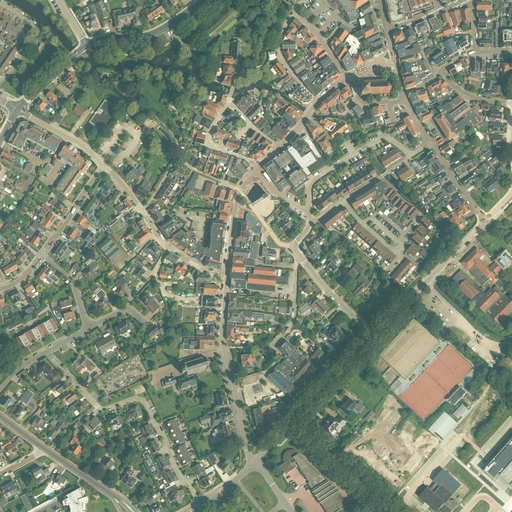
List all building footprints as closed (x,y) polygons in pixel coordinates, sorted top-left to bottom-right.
[(336,0),(335,1),(332,4),(338,9),(339,8),(344,17),(345,16),(345,18),(369,2),(368,0),(336,0)] [(404,15),(398,16),(394,0),(384,0),(388,16),(391,23),(394,26),(406,22),(404,15)] [(409,0),(408,0),(412,12),(410,13),(411,15),(432,8),(429,0),(409,0)] [(100,21),(108,18),(102,2),(94,5),(100,21)] [(352,22),(358,20),(372,13),(369,2),(345,18),(348,24),(352,22)] [(491,11),(492,3),(477,3),(477,11),(491,11)] [(152,10),(157,17),(159,16),(160,14),(163,12),(159,5),(153,9),(152,7),(150,8),(152,10)] [(157,17),(152,10),(150,8),(147,11),(146,11),(146,10),(139,14),(141,18),(145,15),(146,16),(149,22),(153,19),(154,19),(157,17)] [(114,15),(113,15),(116,28),(122,27),(121,22),(125,21),(125,23),(129,22),(128,20),(132,19),(134,27),(140,25),(136,9),(121,13),(120,10),(113,12),(114,15)] [(462,24),(471,23),(469,9),(460,10),(462,24)] [(455,29),(458,28),(461,27),(462,30),(462,29),(459,10),(449,13),(455,29)] [(361,31),(376,24),(373,14),(358,21),(358,20),(352,22),(353,25),(358,23),(361,31)] [(453,26),(452,25),(450,18),(449,18),(448,14),(442,16),(445,24),(447,23),(448,27),(448,28),(443,30),(445,35),(455,31),(453,26)] [(94,19),(92,16),(88,17),(89,20),(85,22),(87,26),(88,25),(88,26),(88,27),(88,29),(89,29),(97,27),(94,19)] [(6,29),(10,23),(12,20),(7,17),(2,26),(6,29)] [(434,32),(441,30),(436,18),(429,21),(434,32)] [(291,27),(296,31),(301,25),(298,22),(295,19),(289,26),(291,27)] [(421,34),(429,31),(427,27),(426,24),(425,22),(415,26),(416,28),(414,29),(417,34),(418,37),(420,36),(422,35),(421,34)] [(10,34),(15,25),(10,23),(6,29),(5,31),(10,34)] [(478,23),(478,29),(478,32),(484,32),(484,29),(486,29),(486,23),(479,23),(478,23)] [(365,41),(378,33),(376,24),(361,31),(356,34),(342,24),(339,28),(341,29),(348,34),(349,35),(355,39),(356,40),(359,43),(360,44),(365,41)] [(15,37),(19,27),(15,25),(10,34),(15,37)] [(19,39),(24,30),(19,27),(15,37),(19,39)] [(289,40),(293,35),(296,31),(291,27),(284,36),(289,40)] [(304,37),(310,32),(305,27),(299,33),(303,38),(304,37)] [(349,35),(348,34),(341,29),(335,39),(342,43),(343,44),(344,43),(345,42),(349,35)] [(411,31),(410,29),(409,29),(407,30),(406,31),(407,33),(407,32),(409,39),(414,37),(412,30),(411,31)] [(503,42),(502,42),(502,43),(502,47),(502,48),(511,47),(511,29),(509,30),(502,30),(502,35),(503,42)] [(24,42),(29,33),(24,30),(19,39),(24,42)] [(405,40),(403,34),(402,32),(396,35),(394,35),(393,36),(393,37),(393,38),(395,44),(405,40)] [(415,37),(414,37),(409,39),(407,32),(407,33),(403,34),(405,40),(405,41),(395,44),(397,51),(415,44),(415,43),(415,44),(423,41),(422,41),(423,41),(422,38),(414,41),(413,39),(415,38),(415,37)] [(478,41),(478,45),(480,45),(480,48),(492,48),(492,41),(492,38),(489,38),(489,35),(489,33),(486,33),(486,32),(484,32),(484,35),(483,35),(484,41),(478,41)] [(365,41),(367,44),(380,38),(378,33),(365,41)] [(349,36),(345,42),(353,47),(348,54),(349,55),(350,58),(352,58),(353,59),(351,60),(355,68),(363,64),(356,50),(359,47),(360,47),(359,47),(363,45),(362,44),(362,43),(360,44),(359,43),(356,40),(355,39),(349,35),(349,36)] [(456,38),(452,40),(455,46),(457,45),(461,50),(468,45),(465,39),(459,43),(457,38),(456,38)] [(334,39),(329,46),(333,52),(340,62),(348,50),(349,48),(343,44),(342,43),(335,39),(334,39)] [(373,49),(382,45),(380,39),(370,43),(373,49)] [(295,41),(294,40),(290,40),(290,43),(282,44),(282,49),(290,49),(290,53),(292,52),(293,55),(296,54),(295,50),(295,44),(297,44),(298,45),(298,44),(301,46),(302,45),(300,44),(298,42),(295,41)] [(444,43),(443,43),(445,48),(449,57),(457,53),(455,46),(452,40),(444,43)] [(240,62),(241,43),(234,43),(233,46),(232,46),(231,57),(233,57),(233,62),(240,62)] [(315,50),(320,47),(317,43),(309,49),(312,53),(315,51),(315,50)] [(404,57),(419,53),(421,52),(418,44),(413,46),(414,49),(409,51),(407,48),(397,51),(399,60),(404,58),(404,57)] [(366,51),(365,49),(363,45),(359,47),(360,47),(362,53),(359,54),(364,64),(368,62),(365,55),(366,55),(364,52),(366,51)] [(5,51),(14,57),(17,52),(8,46),(5,51)] [(370,52),(373,58),(383,53),(384,52),(383,46),(370,52)] [(309,62),(310,61),(314,58),(315,57),(317,56),(323,51),(320,47),(315,50),(315,51),(312,53),(314,55),(311,57),(311,56),(308,58),(307,59),(309,61),(309,62)] [(292,59),(288,50),(287,50),(283,52),(284,55),(284,56),(285,56),(286,58),(285,58),(286,59),(287,61),(292,59)] [(373,60),(373,58),(370,52),(369,50),(366,51),(364,52),(366,55),(365,55),(368,62),(373,60)] [(11,61),(14,57),(5,51),(2,55),(11,61)] [(317,56),(315,57),(319,62),(321,60),(326,56),(323,51),(317,56)] [(307,59),(308,58),(307,56),(307,55),(305,52),(302,54),(301,56),(302,58),(304,57),(308,62),(309,62),(309,61),(307,59)] [(438,56),(441,62),(447,59),(443,52),(438,56)] [(401,66),(410,64),(417,62),(420,61),(419,60),(416,61),(416,60),(423,59),(421,53),(419,54),(419,53),(404,57),(404,58),(399,60),(401,66)] [(347,72),(354,68),(347,54),(342,61),(343,65),(345,70),(347,72)] [(0,60),(8,66),(11,61),(2,55),(0,58),(0,60)] [(437,65),(441,62),(438,56),(433,59),(433,60),(430,62),(432,65),(435,63),(437,65)] [(321,67),(330,60),(327,57),(319,63),(313,67),(314,69),(318,67),(320,65),(321,67)] [(301,63),(300,62),(297,58),(289,64),(293,69),(301,63)] [(465,60),(464,59),(460,62),(464,69),(466,71),(468,70),(467,68),(469,67),(467,65),(469,63),(469,59),(467,59),(465,60)] [(318,69),(314,71),(315,72),(319,74),(320,74),(322,73),(321,73),(321,72),(322,72),(321,71),(332,63),(330,60),(321,67),(318,69)] [(426,76),(431,74),(425,60),(420,62),(410,65),(410,64),(401,66),(402,76),(412,74),(412,69),(418,68),(418,67),(421,66),(424,72),(426,76)] [(287,73),(282,68),(279,64),(278,61),(272,65),(271,66),(271,67),(280,78),(284,76),(287,73)] [(458,68),(462,66),(459,62),(456,64),(456,65),(454,67),(453,66),(447,69),(451,76),(457,72),(456,70),(458,68)] [(485,72),(485,62),(480,62),(480,64),(478,64),(478,62),(473,62),(473,69),(470,69),(470,70),(470,76),(481,78),(481,72),(485,72)] [(306,69),(303,66),(301,63),(293,69),(297,75),(306,69)] [(326,78),(337,70),(333,64),(321,73),(322,73),(325,78),(326,78)] [(509,72),(509,69),(510,69),(510,67),(510,66),(510,65),(501,64),(500,70),(498,70),(498,68),(494,67),(493,70),(509,72)] [(223,76),(233,76),(233,75),(232,75),(231,66),(223,66),(223,71),(223,76)] [(331,84),(340,77),(340,75),(337,70),(326,78),(328,80),(331,84)] [(508,75),(509,72),(493,70),(493,73),(497,73),(498,71),(500,72),(499,78),(508,79),(508,78),(509,78),(509,76),(508,75)] [(63,82),(62,83),(69,90),(75,83),(77,85),(81,81),(79,80),(78,78),(77,79),(76,78),(76,77),(75,76),(74,76),(71,72),(67,76),(68,76),(64,80),(63,81),(63,82)] [(310,84),(313,81),(315,80),(309,72),(305,72),(298,77),(303,82),(307,79),(310,84)] [(402,76),(403,76),(404,84),(414,82),(416,85),(422,82),(421,80),(427,77),(426,76),(424,72),(419,73),(413,75),(412,74),(402,76)] [(284,76),(280,78),(276,83),(279,86),(283,82),(286,85),(293,79),(288,74),(285,77),(284,76)] [(231,81),(233,76),(223,76),(221,84),(230,87),(231,81)] [(330,85),(327,81),(324,78),(322,79),(320,77),(317,80),(325,89),(330,85)] [(315,89),(310,84),(307,79),(303,82),(308,87),(307,88),(316,97),(322,91),(317,87),(315,89)] [(295,89),(293,87),(297,83),(293,80),(284,88),(289,93),(290,94),(295,89)] [(322,91),(325,89),(317,80),(314,83),(313,81),(310,84),(315,89),(317,87),(322,91)] [(383,81),(383,80),(383,81),(379,81),(379,80),(379,81),(374,82),(374,81),(373,81),(373,82),(369,82),(368,81),(368,82),(363,82),(362,82),(361,82),(362,83),(362,85),(361,85),(360,86),(360,85),(359,86),(360,87),(360,91),(361,96),(359,97),(360,98),(361,96),(368,96),(368,97),(369,97),(369,96),(374,96),(374,97),(375,97),(375,96),(379,95),(379,97),(380,97),(380,95),(383,95),(383,96),(384,96),(384,95),(387,95),(388,96),(389,96),(388,95),(390,92),(392,93),(392,92),(391,92),(390,88),(392,88),(391,87),(390,87),(389,86),(390,85),(390,82),(388,81),(389,81),(388,80),(387,81),(383,81)] [(440,92),(441,94),(446,90),(449,94),(453,90),(443,81),(442,81),(442,80),(440,81),(435,84),(439,90),(440,92)] [(486,80),(484,89),(488,90),(488,93),(491,93),(491,95),(496,96),(496,94),(502,96),(504,88),(494,86),(495,82),(486,80)] [(416,86),(416,85),(414,82),(404,84),(406,90),(408,90),(416,86)] [(290,94),(289,93),(286,96),(290,99),(292,99),(293,98),(302,104),(308,105),(313,99),(299,85),(295,89),(290,94)] [(440,92),(437,94),(432,86),(427,89),(431,95),(434,93),(435,96),(437,96),(438,99),(442,98),(441,94),(440,92)] [(343,105),(344,104),(341,100),(343,99),(344,100),(352,95),(346,87),(340,92),(343,96),(338,99),(340,101),(343,105)] [(413,105),(428,101),(425,90),(411,94),(409,94),(409,95),(409,96),(409,97),(413,105)] [(343,96),(340,92),(339,92),(338,91),(337,91),(330,97),(335,104),(336,105),(337,105),(337,112),(341,115),(347,109),(344,104),(343,105),(340,101),(338,99),(343,96)] [(57,98),(51,92),(49,93),(49,92),(46,94),(47,95),(46,96),(50,100),(49,101),(52,104),(54,106),(57,103),(55,101),(57,98)] [(225,102),(227,96),(219,93),(216,104),(223,107),(225,102)] [(71,97),(68,100),(72,104),(75,101),(77,98),(76,97),(74,95),(74,94),(71,97)] [(258,103),(250,95),(245,99),(244,97),(235,105),(244,113),(252,105),(253,107),(258,103)] [(464,104),(463,103),(464,102),(459,96),(449,103),(442,108),(441,107),(443,105),(437,108),(433,110),(428,113),(419,117),(420,119),(422,122),(422,123),(434,117),(436,120),(435,120),(440,127),(444,134),(445,134),(449,141),(454,138),(458,135),(465,129),(468,133),(473,130),(472,129),(481,121),(471,109),(466,103),(464,104)] [(332,106),(335,104),(330,97),(321,104),(322,104),(324,107),(325,106),(328,108),(329,109),(330,113),(334,113),(332,106)] [(278,98),(274,104),(278,106),(283,111),(295,122),(303,114),(300,111),(299,112),(296,109),(295,110),(291,106),(289,109),(287,107),(288,106),(283,101),(281,100),(280,99),(278,98)] [(46,105),(41,100),(35,106),(35,108),(38,111),(39,110),(41,111),(45,107),(47,109),(48,110),(51,107),(48,103),(46,105)] [(103,133),(120,111),(105,100),(89,122),(103,133)] [(437,108),(443,105),(444,105),(441,100),(430,106),(433,110),(437,108)] [(214,118),(216,115),(219,108),(206,101),(203,108),(205,109),(203,113),(214,118)] [(176,113),(178,111),(172,105),(173,103),(171,102),(168,105),(169,106),(176,113)] [(491,111),(492,106),(489,106),(489,104),(477,102),(476,105),(477,105),(476,108),(478,108),(478,109),(480,109),(488,111),(488,110),(491,111)] [(419,117),(428,113),(424,103),(413,105),(418,117),(419,117)] [(325,106),(324,107),(322,104),(316,110),(320,113),(321,112),(322,114),(325,113),(328,110),(327,109),(328,108),(325,106)] [(357,118),(360,116),(363,113),(356,105),(350,110),(357,118)] [(81,117),(84,112),(77,106),(73,111),(81,117)] [(251,121),(262,110),(258,106),(247,117),(251,121)] [(246,116),(254,109),(252,107),(245,115),(246,116)] [(380,107),(372,109),(373,110),(374,117),(375,120),(376,122),(377,125),(381,124),(379,119),(378,119),(378,116),(382,115),(382,112),(380,107)] [(282,119),(279,116),(272,110),(273,115),(277,119),(282,119)] [(360,116),(357,118),(356,119),(358,121),(359,126),(363,126),(369,124),(375,123),(372,110),(366,112),(367,117),(361,118),(361,117),(360,116)] [(230,128),(239,118),(231,111),(224,118),(229,121),(226,124),(230,128)] [(295,122),(283,111),(280,114),(280,117),(293,127),(297,124),(295,122)] [(59,125),(64,117),(59,113),(53,121),(59,125)] [(501,119),(502,114),(491,113),(491,116),(489,115),(489,121),(495,121),(496,119),(501,119)] [(202,118),(197,116),(194,122),(199,124),(198,125),(209,130),(213,122),(202,117),(202,118)] [(255,126),(261,120),(257,116),(251,122),(255,126)] [(406,126),(414,123),(412,120),(411,117),(404,121),(405,124),(398,128),(400,131),(402,130),(405,129),(407,128),(406,126)] [(261,120),(255,126),(260,131),(267,123),(265,121),(266,120),(264,118),(261,120)] [(287,135),(292,128),(282,119),(276,125),(287,135)] [(333,123),(326,119),(324,122),(321,121),(319,124),(322,125),(321,126),(322,127),(326,130),(327,129),(329,130),(328,130),(331,132),(335,127),(333,126),(334,124),(333,123)] [(314,140),(323,133),(319,129),(308,121),(306,125),(314,140)] [(490,126),(490,127),(493,128),(493,132),(503,133),(503,126),(499,126),(499,123),(490,122),(490,126)] [(61,141),(44,132),(32,125),(31,127),(24,123),(20,124),(15,133),(14,132),(7,144),(19,150),(25,139),(36,145),(34,150),(39,153),(42,148),(54,154),(61,141)] [(413,131),(417,129),(414,123),(406,126),(407,128),(405,129),(407,133),(408,134),(413,131)] [(428,127),(435,138),(441,134),(434,123),(428,127)] [(344,132),(347,130),(346,128),(347,128),(343,124),(329,134),(332,139),(343,131),(344,132)] [(271,133),(276,126),(275,126),(274,127),(272,126),(271,127),(268,125),(262,133),(267,137),(270,133),(271,133)] [(276,126),(271,133),(273,135),(272,136),(279,143),(285,135),(276,126)] [(217,139),(221,132),(219,131),(220,130),(218,128),(212,137),(213,137),(213,138),(215,139),(215,138),(217,139)] [(398,130),(398,128),(394,128),(389,133),(394,138),(398,135),(395,129),(398,130)] [(195,134),(196,130),(191,129),(189,137),(196,139),(195,144),(204,145),(206,136),(197,135),(195,134)] [(402,142),(404,145),(410,142),(409,140),(417,136),(418,137),(420,136),(420,135),(419,134),(420,134),(417,129),(413,131),(408,134),(407,133),(405,134),(402,135),(405,141),(402,142)] [(465,129),(458,135),(459,137),(460,139),(461,139),(464,136),(468,133),(465,129)] [(258,135),(257,135),(253,131),(248,138),(253,142),(253,141),(258,135)] [(221,132),(217,139),(218,140),(218,141),(220,142),(221,142),(223,139),(226,141),(229,135),(227,134),(224,132),(223,134),(221,132)] [(316,144),(326,136),(323,133),(314,140),(316,144)] [(258,135),(253,141),(257,144),(263,138),(258,134),(257,135),(258,135)] [(500,138),(499,135),(491,135),(491,141),(493,141),(493,145),(502,145),(502,138),(500,138)] [(303,141),(297,136),(290,143),(291,145),(284,151),(302,174),(307,170),(311,176),(326,166),(308,138),(303,141)] [(267,153),(271,149),(271,148),(271,147),(272,147),(272,144),(263,138),(256,149),(255,152),(259,154),(260,153),(264,156),(267,153)] [(324,154),(332,149),(325,139),(318,144),(324,154)] [(237,151),(239,144),(228,140),(226,147),(237,151)] [(452,150),(457,147),(453,141),(441,149),(444,155),(447,153),(448,156),(453,153),(451,150),(452,150)] [(87,162),(78,156),(80,154),(66,144),(58,156),(72,167),(55,190),(67,199),(69,196),(68,195),(73,188),(74,189),(77,184),(76,183),(81,177),(82,177),(84,175),(83,174),(87,168),(88,168),(90,164),(87,162)] [(249,148),(248,148),(246,147),(242,145),(238,153),(245,156),(248,150),(249,148)] [(208,149),(205,148),(205,149),(204,149),(201,156),(203,157),(201,161),(205,163),(206,158),(208,158),(210,151),(207,150),(208,149)] [(390,150),(389,151),(395,161),(401,158),(399,155),(398,155),(395,150),(391,152),(390,150)] [(9,154),(4,151),(1,157),(4,158),(3,160),(11,165),(12,165),(20,169),(22,166),(17,163),(16,164),(13,163),(14,160),(13,160),(13,159),(9,157),(10,155),(13,156),(14,154),(10,152),(9,154)] [(217,162),(220,154),(211,151),(208,161),(213,163),(213,165),(212,165),(211,169),(209,173),(213,174),(214,170),(215,169),(217,162)] [(262,155),(259,154),(255,152),(254,151),(249,156),(252,160),(253,159),(256,161),(262,155)] [(388,154),(385,156),(390,164),(395,161),(389,151),(387,152),(388,154)] [(489,151),(484,155),(488,160),(492,157),(491,155),(492,154),(489,151)] [(495,162),(504,155),(501,151),(492,158),(492,159),(488,161),(490,164),(494,161),(495,162)] [(307,179),(302,174),(285,152),(272,162),(279,171),(278,171),(293,190),(307,179)] [(429,167),(438,162),(432,153),(428,156),(429,157),(424,160),(420,163),(423,168),(427,166),(428,168),(429,167)] [(217,162),(215,166),(218,167),(219,168),(220,163),(224,164),(224,165),(225,166),(224,167),(230,169),(234,159),(228,157),(227,157),(227,156),(220,154),(217,162)] [(380,156),(378,157),(385,168),(390,164),(385,156),(381,159),(380,156)] [(241,162),(237,160),(234,159),(230,169),(229,170),(235,176),(235,175),(240,179),(248,172),(246,171),(240,165),(241,162)] [(470,165),(471,164),(474,163),(472,159),(467,162),(462,165),(461,164),(453,168),(457,174),(470,166),(470,165)] [(198,170),(199,169),(202,163),(197,160),(193,167),(198,170)] [(240,165),(246,171),(250,167),(249,165),(241,162),(240,165)] [(282,193),(290,187),(271,162),(263,168),(282,193)] [(444,171),(441,166),(438,162),(429,167),(428,168),(426,169),(428,171),(430,170),(430,169),(432,168),(434,171),(436,175),(444,171)] [(470,166),(457,174),(460,179),(468,174),(467,173),(472,169),(477,166),(475,162),(474,163),(471,164),(470,166)] [(488,169),(485,166),(484,164),(480,167),(483,172),(485,174),(489,171),(488,169)] [(499,173),(504,168),(501,164),(495,168),(499,173)] [(27,166),(23,171),(29,174),(34,165),(32,165),(30,165),(29,165),(28,166),(27,166)] [(48,176),(53,169),(47,165),(42,172),(48,176)] [(137,180),(141,177),(132,166),(128,170),(131,173),(126,177),(131,182),(135,178),(137,180)] [(368,170),(371,176),(376,173),(372,166),(367,169),(368,171),(368,170)] [(178,178),(182,171),(175,167),(171,174),(178,178)] [(402,182),(413,175),(407,167),(397,174),(402,182)] [(371,176),(368,170),(368,171),(363,173),(368,181),(372,178),(371,176)] [(147,180),(151,175),(145,171),(142,176),(145,178),(147,180)] [(185,182),(189,175),(182,171),(178,178),(185,182)] [(194,173),(186,187),(189,188),(188,191),(203,196),(214,199),(217,200),(223,202),(223,201),(230,203),(234,192),(233,192),(233,191),(228,190),(227,190),(225,189),(219,187),(217,187),(217,186),(207,183),(204,192),(194,189),(197,179),(199,175),(194,173)] [(363,184),(368,181),(363,173),(358,176),(363,184)] [(445,183),(449,181),(444,173),(433,180),(435,184),(439,181),(442,186),(445,183)] [(474,183),(480,180),(479,179),(478,177),(476,179),(472,174),(461,181),(465,187),(472,182),(472,181),(473,181),(474,183)] [(363,184),(358,176),(356,178),(355,176),(353,177),(353,178),(358,186),(363,184)] [(496,189),(499,186),(492,177),(483,184),(490,193),(495,189),(496,189)] [(353,189),(358,186),(353,178),(351,179),(352,180),(349,182),(353,189)] [(165,186),(171,191),(176,184),(169,179),(165,186)] [(146,188),(149,184),(144,181),(140,187),(136,194),(144,200),(148,193),(148,192),(149,190),(146,188)] [(428,183),(425,185),(424,186),(427,190),(434,186),(430,181),(428,183)] [(349,192),(353,189),(349,182),(344,184),(349,192)] [(383,195),(389,188),(384,184),(381,183),(377,184),(371,187),(376,195),(377,196),(379,194),(380,194),(382,196),(383,195)] [(458,192),(455,187),(452,183),(443,189),(441,191),(442,194),(437,197),(438,200),(442,197),(443,199),(447,197),(446,196),(448,195),(449,198),(458,192)] [(103,205),(108,201),(105,198),(109,195),(109,194),(108,192),(111,190),(105,184),(101,187),(102,188),(101,189),(103,191),(101,193),(101,195),(102,196),(98,200),(103,205)] [(337,189),(342,196),(347,192),(341,185),(337,189)] [(167,197),(171,191),(165,186),(160,193),(167,197)] [(371,197),(376,195),(371,187),(367,190),(371,197)] [(383,195),(381,197),(383,199),(385,201),(387,198),(393,192),(389,188),(383,195)] [(338,199),(342,196),(337,189),(334,191),(333,189),(331,191),(336,197),(338,199)] [(367,200),(371,197),(367,190),(362,193),(367,200)] [(332,201),(336,197),(331,191),(327,194),(332,201)] [(397,195),(393,192),(387,198),(390,201),(388,203),(390,204),(391,202),(396,197),(397,195)] [(51,202),(49,204),(55,208),(60,212),(64,205),(62,204),(64,201),(56,195),(53,193),(52,193),(50,196),(53,199),(51,202)] [(162,204),(167,197),(160,193),(156,200),(162,204)] [(362,203),(367,200),(362,193),(358,195),(362,203)] [(465,203),(461,197),(458,193),(451,198),(454,202),(449,205),(453,211),(458,208),(458,207),(465,203)] [(328,204),(332,201),(327,194),(323,198),(328,204)] [(358,206),(362,203),(358,195),(353,198),(354,200),(358,206)] [(394,207),(400,200),(396,197),(391,202),(390,204),(388,206),(392,210),(394,207)] [(324,208),(328,204),(323,198),(319,201),(324,208)] [(125,213),(133,207),(127,199),(122,202),(125,206),(123,208),(122,206),(120,208),(119,206),(118,206),(117,206),(115,207),(115,209),(117,212),(118,212),(120,215),(119,215),(119,216),(119,217),(117,218),(116,218),(115,218),(115,219),(116,221),(117,221),(121,218),(123,216),(126,214),(125,213)] [(223,202),(217,200),(215,206),(217,208),(216,211),(217,212),(218,212),(217,213),(228,215),(229,211),(230,208),(231,204),(223,202)] [(359,208),(358,206),(354,200),(350,203),(354,210),(359,208)] [(398,211),(404,204),(400,200),(394,207),(398,211)] [(320,211),(324,208),(319,201),(314,204),(320,211)] [(87,208),(93,212),(95,208),(98,210),(100,207),(102,208),(104,206),(101,204),(100,207),(97,205),(96,206),(91,202),(87,208)] [(455,212),(449,216),(454,224),(455,225),(454,226),(458,233),(465,229),(460,222),(459,223),(458,221),(459,220),(458,218),(462,215),(462,217),(471,211),(465,203),(458,207),(458,208),(459,209),(455,212)] [(56,218),(51,215),(53,211),(43,204),(40,208),(50,214),(48,218),(40,213),(39,215),(52,224),(56,218)] [(403,212),(408,207),(404,204),(398,211),(400,213),(399,215),(401,217),(402,215),(402,214),(403,213),(403,212)] [(152,217),(159,212),(154,205),(147,210),(152,217)] [(407,216),(413,209),(409,206),(408,207),(403,212),(403,213),(407,216)] [(85,210),(83,213),(88,217),(86,219),(90,222),(94,224),(95,224),(96,221),(92,219),(94,216),(91,214),(93,212),(87,208),(86,207),(84,210),(85,210)] [(339,211),(344,216),(345,218),(349,214),(344,207),(339,211)] [(344,216),(339,211),(338,209),(334,213),(339,220),(344,216)] [(413,209),(407,216),(410,218),(408,220),(410,222),(412,220),(417,213),(413,209)] [(157,224),(163,219),(159,212),(152,217),(157,224)] [(442,220),(447,216),(444,212),(439,216),(442,220)] [(228,215),(220,214),(216,213),(216,214),(213,213),(212,219),(227,221),(228,215)] [(290,227),(292,225),(287,220),(287,219),(284,216),(285,215),(282,213),(279,216),(281,219),(284,222),(279,227),(284,232),(289,226),(290,227)] [(335,223),(339,220),(334,213),(330,216),(335,223)] [(37,218),(35,221),(41,226),(42,226),(47,230),(52,224),(39,215),(37,218)] [(333,225),(335,223),(330,216),(325,219),(331,226),(332,228),(334,226),(333,225)] [(78,220),(76,223),(82,227),(86,229),(88,226),(88,227),(90,224),(89,223),(90,221),(86,219),(85,221),(80,217),(80,218),(79,217),(77,219),(78,220)] [(172,218),(159,227),(163,234),(164,234),(168,240),(168,241),(176,247),(177,247),(182,251),(182,252),(185,253),(186,254),(189,255),(192,258),(191,259),(194,261),(199,264),(201,261),(203,258),(205,256),(213,261),(213,262),(221,264),(221,262),(222,259),(222,257),(222,255),(223,255),(223,254),(223,249),(223,248),(224,244),(224,243),(225,237),(225,234),(225,233),(225,232),(226,227),(226,224),(211,222),(210,231),(211,231),(211,232),(210,237),(209,240),(209,247),(208,248),(208,249),(208,250),(206,248),(204,250),(201,247),(202,246),(198,243),(197,242),(196,243),(194,242),(188,238),(190,236),(190,235),(191,234),(187,232),(187,233),(186,233),(185,235),(184,234),(181,231),(177,226),(177,225),(172,218)] [(185,226),(187,223),(180,218),(178,221),(185,226)] [(327,230),(331,226),(325,219),(321,223),(327,230)] [(420,229),(425,233),(428,236),(431,232),(428,229),(430,226),(429,225),(423,219),(418,223),(422,227),(420,229)] [(123,226),(118,220),(111,226),(116,231),(123,226)] [(143,232),(148,229),(142,221),(137,224),(143,232)] [(241,249),(249,250),(250,243),(259,244),(260,239),(252,232),(253,231),(253,230),(253,229),(252,228),(252,227),(251,227),(251,226),(250,226),(249,225),(248,225),(249,223),(238,222),(236,231),(235,241),(235,243),(242,245),(241,249)] [(355,235),(362,227),(357,223),(349,233),(350,234),(352,232),(355,235)] [(110,227),(107,229),(118,243),(121,240),(110,227)] [(358,241),(366,231),(362,227),(355,235),(358,237),(356,240),(358,241)] [(425,233),(420,229),(418,227),(414,232),(418,236),(416,238),(421,242),(425,238),(422,236),(425,233)] [(146,240),(152,235),(148,229),(143,232),(141,233),(146,240)] [(34,238),(40,241),(44,236),(38,232),(36,235),(33,232),(32,233),(29,230),(27,233),(34,238)] [(77,233),(75,232),(72,230),(67,236),(72,240),(73,239),(75,241),(78,237),(80,235),(77,233)] [(87,230),(84,234),(91,239),(94,234),(87,230)] [(364,243),(371,235),(366,231),(358,241),(359,242),(361,240),(364,243)] [(40,241),(34,238),(27,233),(26,235),(29,237),(30,238),(28,241),(31,243),(30,243),(36,247),(40,241)] [(140,245),(146,240),(141,233),(134,238),(140,245)] [(318,244),(325,239),(321,233),(311,241),(314,244),(309,248),(313,253),(312,254),(313,256),(315,256),(315,257),(317,259),(320,257),(318,254),(320,253),(320,252),(324,250),(322,247),(320,248),(317,244),(318,243),(318,244)] [(84,234),(82,238),(88,243),(91,239),(84,234)] [(371,235),(364,243),(367,245),(365,247),(367,249),(375,239),(371,235)] [(421,242),(416,238),(414,236),(410,241),(413,244),(411,246),(416,251),(420,247),(419,245),(421,242)] [(111,262),(121,253),(109,238),(98,247),(111,262)] [(88,243),(85,247),(89,250),(95,241),(91,239),(88,243)] [(130,240),(125,244),(127,246),(132,251),(137,247),(131,242),(130,240)] [(345,244),(343,241),(340,243),(336,248),(339,250),(343,246),(345,244)] [(376,253),(382,246),(378,242),(370,251),(371,252),(372,250),(376,253)] [(69,256),(70,257),(69,256),(72,252),(73,253),(76,249),(70,244),(69,246),(68,247),(63,243),(58,249),(69,256)] [(160,250),(153,243),(150,247),(148,245),(142,251),(147,256),(149,254),(152,257),(155,263),(157,257),(159,256),(157,254),(160,250)] [(18,246),(16,248),(27,257),(28,255),(30,256),(32,253),(31,253),(31,252),(26,248),(25,247),(24,246),(23,247),(21,249),(18,247),(18,246)] [(378,259),(387,249),(382,246),(376,253),(379,255),(377,257),(378,259)] [(416,251),(411,246),(407,251),(410,253),(407,256),(408,257),(413,261),(417,257),(415,255),(418,252),(416,251)] [(276,259),(276,252),(267,251),(267,248),(262,247),(261,257),(265,258),(265,261),(269,261),(270,258),(276,259)] [(16,248),(13,251),(20,256),(17,259),(22,263),(27,257),(16,248)] [(70,257),(69,256),(58,249),(54,255),(60,259),(62,257),(67,261),(70,257)] [(249,251),(249,250),(241,249),(241,250),(234,249),(233,258),(244,259),(253,260),(254,251),(249,251)] [(387,249),(378,259),(379,259),(380,260),(381,258),(385,261),(391,253),(387,249)] [(495,283),(499,279),(479,259),(483,255),(477,249),(467,258),(489,280),(494,284),(495,283)] [(172,259),(174,256),(168,252),(165,257),(165,258),(164,260),(169,262),(171,259),(172,259)] [(391,253),(385,261),(388,263),(386,265),(387,267),(396,257),(391,253)] [(497,276),(504,270),(511,262),(511,259),(506,253),(496,262),(490,268),(497,276)] [(333,274),(338,269),(335,266),(336,265),(336,263),(335,262),(338,259),(334,255),(326,263),(329,265),(326,268),(333,274)] [(166,269),(171,271),(171,270),(173,267),(175,265),(179,259),(174,256),(172,259),(171,259),(169,262),(170,264),(170,265),(168,265),(168,266),(167,265),(166,269)] [(6,262),(12,272),(17,268),(14,263),(11,264),(7,258),(4,259),(6,262)] [(253,260),(244,259),(233,258),(232,265),(231,265),(243,266),(254,268),(255,262),(255,260),(253,260)] [(402,264),(410,271),(412,267),(414,269),(416,271),(417,270),(417,269),(415,268),(406,259),(402,264)] [(222,264),(221,264),(213,262),(207,260),(206,260),(204,267),(218,270),(218,271),(221,269),(222,264)] [(6,275),(12,272),(6,262),(3,264),(4,265),(1,267),(3,270),(2,270),(6,275)] [(88,281),(95,275),(92,271),(97,267),(92,262),(87,266),(89,268),(82,274),(88,281)] [(136,262),(132,268),(136,270),(132,275),(139,280),(140,280),(141,280),(143,277),(142,276),(145,272),(141,269),(143,267),(136,262)] [(77,272),(80,268),(75,264),(72,268),(77,272)] [(176,277),(184,267),(183,266),(183,265),(182,265),(181,265),(181,264),(180,266),(179,265),(175,270),(176,271),(173,275),(176,277)] [(364,279),(361,276),(360,275),(364,271),(360,267),(357,264),(347,274),(358,285),(352,292),(356,296),(357,294),(358,295),(361,292),(360,291),(364,288),(364,289),(366,287),(367,287),(373,281),(376,278),(374,276),(371,279),(367,282),(366,281),(367,280),(365,278),(364,279)] [(407,274),(410,271),(402,264),(398,268),(407,277),(408,276),(409,275),(407,274)] [(51,276),(48,273),(50,271),(45,266),(41,272),(52,281),(56,284),(59,280),(52,275),(51,276)] [(246,295),(256,295),(257,278),(265,278),(264,296),(271,297),(272,294),(274,294),(274,293),(280,293),(282,279),(281,279),(281,278),(282,278),(282,270),(255,268),(254,275),(248,274),(249,267),(232,266),(231,273),(233,274),(233,275),(231,275),(230,280),(232,280),(247,281),(246,295)] [(184,267),(176,277),(178,279),(181,275),(182,276),(187,271),(185,270),(186,269),(186,268),(186,267),(185,267),(184,267)] [(408,276),(407,277),(398,268),(394,273),(402,279),(404,276),(406,278),(409,281),(411,279),(410,279),(408,276)] [(451,280),(471,298),(479,289),(463,275),(459,271),(451,280)] [(50,284),(52,281),(41,272),(36,277),(39,279),(37,281),(41,285),(44,283),(42,281),(44,278),(47,280),(46,281),(50,284)] [(399,283),(402,279),(394,273),(390,277),(398,285),(399,287),(400,286),(401,284),(399,283)] [(210,278),(210,276),(196,275),(196,277),(195,277),(195,280),(196,280),(196,283),(210,284),(210,282),(211,282),(211,280),(210,278)] [(118,280),(113,284),(117,290),(114,292),(119,300),(126,294),(122,289),(121,287),(126,283),(122,278),(121,278),(118,280)] [(246,295),(247,281),(232,280),(231,286),(230,287),(230,289),(231,290),(233,289),(239,290),(239,292),(238,293),(238,294),(246,295)] [(216,296),(217,287),(204,286),(204,284),(196,283),(195,294),(201,294),(201,296),(203,296),(204,295),(216,296)] [(306,297),(308,296),(312,293),(310,289),(311,289),(307,283),(302,286),(305,290),(304,290),(306,293),(303,294),(306,297)] [(30,284),(23,288),(25,290),(24,291),(26,293),(27,293),(31,298),(34,296),(32,293),(34,291),(34,290),(33,289),(30,284)] [(484,311),(501,295),(491,285),(479,298),(476,295),(473,297),(476,299),(474,301),(484,311)] [(95,295),(101,289),(97,286),(92,291),(95,295)] [(102,310),(109,304),(103,298),(106,296),(101,290),(95,295),(99,300),(96,303),(102,310)] [(19,297),(16,291),(9,295),(14,305),(22,301),(20,297),(19,297)] [(160,308),(147,294),(140,301),(145,307),(147,306),(154,313),(160,308)] [(248,304),(248,300),(238,299),(239,296),(230,296),(229,302),(234,302),(234,304),(238,305),(238,304),(240,305),(240,304),(244,304),(248,304)] [(499,322),(511,308),(511,300),(508,296),(491,314),(499,322)] [(215,308),(216,300),(212,300),(212,299),(208,299),(208,297),(201,297),(201,299),(201,302),(200,301),(200,300),(193,300),(189,299),(188,305),(192,306),(199,306),(204,307),(204,305),(205,305),(204,307),(215,308)] [(318,299),(310,307),(313,310),(316,307),(321,311),(320,312),(323,315),(323,314),(328,309),(321,302),(318,299)] [(55,315),(67,311),(67,308),(71,306),(70,300),(59,303),(60,307),(58,307),(58,308),(54,310),(55,315)] [(234,304),(234,302),(229,302),(228,309),(237,310),(239,310),(239,309),(243,309),(244,304),(240,304),(240,305),(238,304),(238,305),(234,304)] [(307,304),(298,310),(302,315),(310,309),(307,304)] [(38,315),(48,307),(46,305),(36,313),(38,315)] [(31,306),(24,309),(27,315),(34,312),(31,306)] [(67,311),(55,315),(57,319),(61,318),(61,319),(64,319),(65,322),(75,319),(73,312),(68,314),(67,311)] [(242,312),(228,311),(227,322),(227,326),(233,326),(234,322),(236,322),(236,326),(243,327),(243,326),(246,327),(247,326),(249,327),(250,326),(250,324),(249,323),(244,322),(245,318),(264,320),(272,321),(273,315),(264,314),(242,312)] [(209,313),(209,312),(206,312),(206,313),(204,313),(203,318),(204,318),(204,325),(214,325),(215,314),(209,313)] [(21,351),(54,332),(58,330),(52,319),(15,340),(21,351)] [(127,322),(115,330),(119,336),(123,334),(123,335),(127,333),(126,332),(129,330),(133,333),(137,329),(140,326),(134,321),(131,324),(132,325),(130,326),(127,322)] [(10,330),(21,324),(19,322),(8,328),(10,330)] [(156,328),(154,326),(145,333),(150,339),(159,332),(161,334),(164,332),(159,326),(156,328)] [(214,336),(214,326),(206,326),(206,331),(206,333),(203,333),(203,330),(196,330),(196,336),(214,336)] [(339,331),(335,327),(332,331),(330,333),(329,332),(329,333),(329,334),(324,329),(320,333),(323,336),(324,334),(330,340),(331,338),(335,342),(336,342),(338,340),(338,339),(338,338),(340,336),(341,336),(343,335),(341,333),(341,332),(339,330),(339,331)] [(104,339),(95,344),(96,345),(99,351),(101,354),(102,354),(103,357),(108,354),(106,351),(115,346),(116,346),(108,333),(108,334),(109,335),(104,337),(103,336),(102,337),(104,339)] [(214,337),(192,336),(192,337),(187,337),(187,340),(184,339),(184,345),(183,350),(203,350),(203,346),(213,346),(214,337)] [(300,358),(294,353),(296,350),(285,339),(276,349),(285,356),(282,359),(284,361),(279,367),(277,366),(266,378),(285,395),(291,400),(303,387),(299,383),(298,384),(296,382),(312,365),(302,356),(300,358)] [(317,350),(313,347),(307,353),(311,356),(310,358),(314,361),(314,362),(317,365),(317,364),(318,365),(321,363),(322,364),(326,360),(324,359),(326,356),(318,349),(317,350)] [(253,359),(252,355),(242,357),(243,363),(242,364),(242,366),(243,366),(243,367),(247,367),(247,369),(252,369),(251,366),(252,366),(251,362),(254,361),(254,359),(253,359)] [(95,368),(83,357),(80,359),(81,360),(79,362),(77,360),(72,366),(76,370),(75,370),(79,373),(84,367),(84,366),(91,373),(95,368)] [(203,361),(202,358),(198,360),(198,359),(197,360),(193,361),(189,363),(189,362),(188,362),(188,363),(184,364),(185,367),(185,366),(184,366),(183,366),(182,367),(183,368),(180,369),(182,374),(185,373),(186,376),(184,377),(185,379),(178,381),(179,385),(177,385),(179,391),(191,387),(193,391),(197,389),(196,386),(193,376),(194,376),(193,374),(197,373),(197,374),(197,373),(201,372),(202,372),(201,372),(205,370),(206,371),(210,370),(209,366),(210,364),(210,363),(209,361),(207,360),(203,361)] [(56,375),(45,364),(38,370),(39,370),(35,374),(34,372),(29,377),(36,384),(41,379),(40,379),(45,374),(49,377),(47,378),(50,382),(56,375)] [(94,380),(99,375),(96,372),(91,377),(94,380)] [(164,382),(162,382),(164,388),(166,387),(176,384),(175,378),(164,381),(164,382)] [(27,389),(29,386),(22,380),(19,383),(27,389)] [(66,387),(62,382),(57,386),(55,383),(50,387),(53,392),(56,390),(58,393),(66,387)] [(254,388),(256,394),(265,391),(263,385),(254,388)] [(454,406),(461,398),(466,393),(462,389),(459,387),(446,400),(449,403),(450,402),(454,406)] [(77,398),(72,392),(69,394),(67,392),(59,398),(63,403),(66,401),(69,404),(77,398)] [(25,403),(30,396),(25,393),(20,399),(25,403)] [(219,394),(215,395),(216,399),(217,399),(219,405),(218,405),(219,408),(224,406),(224,405),(227,405),(226,401),(225,398),(224,394),(220,395),(219,394)] [(465,396),(473,403),(475,401),(467,394),(465,396)] [(10,406),(13,401),(9,398),(8,399),(5,397),(0,404),(6,409),(8,406),(10,406)] [(356,405),(350,399),(344,406),(343,405),(342,405),(339,408),(340,409),(339,409),(348,417),(352,412),(351,412),(354,409),(356,410),(357,408),(360,411),(364,407),(360,402),(356,405)] [(468,405),(462,399),(460,402),(467,409),(470,406),(468,405)] [(86,409),(81,402),(76,406),(74,404),(69,408),(73,413),(76,410),(79,414),(86,409)] [(20,420),(26,412),(22,410),(25,405),(23,403),(17,411),(18,411),(15,416),(17,418),(17,419),(19,420),(20,420)] [(44,412),(48,407),(43,404),(39,409),(44,412)] [(458,419),(467,409),(462,405),(453,414),(458,419)] [(134,419),(142,415),(137,407),(130,410),(131,412),(124,415),(128,421),(134,418),(134,419)] [(233,419),(232,411),(216,417),(215,414),(209,416),(208,416),(199,419),(201,425),(204,424),(208,423),(210,429),(213,428),(212,427),(233,419)] [(268,416),(273,421),(277,417),(271,412),(268,416)] [(443,439),(451,429),(457,423),(445,412),(439,418),(428,430),(433,435),(436,432),(443,439)] [(116,417),(115,414),(108,417),(111,426),(117,424),(117,426),(122,425),(119,416),(116,417)] [(51,433),(48,437),(52,440),(53,440),(55,442),(58,438),(56,437),(58,435),(64,426),(66,427),(69,423),(64,420),(65,419),(60,416),(57,421),(60,423),(54,432),(53,431),(54,429),(51,427),(48,431),(51,433)] [(91,420),(88,416),(81,422),(85,427),(86,426),(91,432),(100,423),(95,417),(91,420)] [(270,425),(273,421),(268,416),(264,420),(270,425)] [(346,423),(340,417),(336,421),(332,418),(322,428),(326,431),(325,432),(328,435),(329,434),(330,435),(334,430),(336,431),(339,428),(340,429),(346,423)] [(42,430),(46,424),(37,418),(32,426),(38,430),(39,428),(42,430)] [(270,425),(264,420),(263,419),(255,421),(256,426),(258,426),(258,428),(258,429),(259,430),(260,431),(261,431),(262,431),(262,430),(263,430),(265,428),(266,429),(270,425)] [(167,430),(179,424),(178,422),(176,423),(174,420),(165,425),(167,430)] [(142,434),(151,430),(149,424),(142,427),(141,425),(135,428),(137,432),(140,431),(142,434)] [(170,435),(179,431),(178,427),(180,426),(179,424),(167,430),(170,435)] [(229,429),(228,426),(216,430),(214,431),(217,440),(231,436),(229,431),(230,431),(229,429)] [(144,437),(139,440),(142,444),(148,441),(149,440),(148,438),(154,435),(151,430),(142,434),(143,437),(144,437)] [(179,431),(170,435),(173,441),(185,435),(184,433),(181,434),(179,431)] [(80,453),(82,449),(78,446),(79,445),(79,444),(77,443),(82,436),(76,432),(73,437),(74,437),(73,439),(69,444),(74,447),(70,452),(76,456),(79,452),(80,453)] [(185,435),(173,441),(175,446),(185,441),(183,438),(185,436),(185,435)] [(124,437),(115,440),(116,445),(126,442),(124,437)] [(511,439),(484,472),(495,482),(500,477),(511,486),(511,439)] [(1,446),(0,446),(2,450),(8,446),(9,447),(5,449),(7,453),(7,452),(9,455),(10,457),(18,452),(16,448),(17,448),(15,443),(11,445),(12,444),(9,441),(3,444),(1,446)] [(148,450),(157,446),(155,441),(149,444),(148,441),(142,444),(144,448),(146,447),(148,450)] [(177,456),(186,451),(185,447),(187,446),(186,444),(184,446),(184,445),(174,450),(177,456)] [(147,455),(145,456),(147,460),(148,460),(150,459),(153,457),(154,457),(153,454),(160,451),(157,446),(148,450),(150,454),(147,455)] [(340,493),(298,455),(299,454),(298,454),(298,453),(297,453),(297,452),(296,452),(296,451),(295,451),(294,451),(293,451),(293,450),(292,450),(291,450),(290,450),(290,451),(289,451),(288,451),(287,451),(287,452),(286,452),(286,453),(285,453),(285,454),(284,454),(284,455),(283,456),(283,457),(283,458),(283,459),(283,460),(283,461),(283,462),(284,463),(284,464),(279,467),(279,468),(280,469),(280,470),(281,471),(282,471),(282,472),(283,473),(284,473),(285,474),(286,474),(287,474),(297,468),(303,478),(305,477),(308,483),(307,483),(325,511),(336,511),(347,505),(346,505),(338,493),(340,493)] [(179,461),(191,455),(190,453),(188,454),(186,451),(177,456),(179,461)] [(191,455),(179,461),(182,466),(192,462),(190,458),(192,457),(191,455)] [(212,467),(216,464),(210,455),(206,457),(212,467)] [(150,459),(148,460),(151,465),(152,464),(153,464),(154,466),(154,467),(165,461),(162,456),(154,460),(153,457),(150,459)] [(112,471),(114,468),(112,466),(114,464),(105,458),(103,460),(104,461),(102,465),(109,470),(112,471)] [(482,484),(453,459),(447,467),(476,492),(482,484)] [(165,461),(154,467),(155,470),(158,474),(163,472),(166,470),(165,467),(168,466),(165,461)] [(234,467),(227,461),(224,465),(222,463),(218,468),(226,474),(230,470),(231,471),(234,467)] [(198,479),(206,474),(203,468),(201,469),(199,465),(192,469),(195,476),(196,476),(198,479)] [(136,481),(131,477),(134,473),(131,470),(128,467),(124,473),(127,475),(125,479),(123,478),(121,482),(129,487),(129,488),(130,488),(131,488),(132,488),(132,487),(136,481)] [(42,472),(40,468),(32,472),(34,477),(41,474),(42,477),(40,478),(42,481),(46,479),(46,478),(47,478),(46,475),(44,476),(44,475),(49,472),(47,469),(42,472)] [(163,472),(158,474),(158,475),(159,477),(160,479),(163,477),(164,480),(165,480),(173,476),(170,471),(168,472),(166,470),(163,472)] [(449,500),(461,486),(443,470),(433,482),(435,484),(431,489),(429,487),(419,497),(435,511),(452,511),(457,506),(458,505),(458,503),(457,502),(456,501),(455,500),(454,500),(453,500),(451,501),(449,500)] [(206,474),(198,479),(199,481),(198,482),(201,487),(203,486),(204,489),(210,486),(208,482),(210,481),(208,478),(214,475),(212,471),(206,474)] [(49,484),(55,475),(53,474),(47,482),(49,484)] [(64,489),(68,483),(66,482),(67,480),(59,475),(53,483),(56,484),(59,486),(64,489)] [(165,490),(168,488),(167,486),(175,482),(173,476),(165,480),(164,480),(163,481),(164,484),(163,485),(165,490)] [(7,486),(10,492),(17,489),(19,492),(21,491),(17,483),(14,485),(13,482),(7,486)] [(4,495),(10,492),(7,486),(1,489),(4,495)] [(168,488),(165,490),(167,493),(171,491),(173,493),(171,494),(172,495),(169,497),(171,502),(175,500),(175,501),(176,501),(178,505),(182,503),(180,499),(181,498),(181,497),(184,496),(182,490),(178,492),(178,491),(177,491),(174,486),(168,488)] [(84,511),(83,511),(83,509),(85,509),(84,505),(83,505),(83,504),(87,503),(87,498),(84,499),(83,496),(83,491),(80,489),(66,497),(66,496),(63,498),(65,501),(62,503),(63,507),(69,506),(70,510),(69,511),(84,511)] [(152,497),(145,501),(147,504),(148,504),(149,507),(155,504),(156,506),(150,509),(152,511),(162,511),(157,502),(159,501),(158,497),(156,498),(154,500),(152,497)] [(29,503),(32,508),(37,505),(33,498),(28,501),(29,503)]
